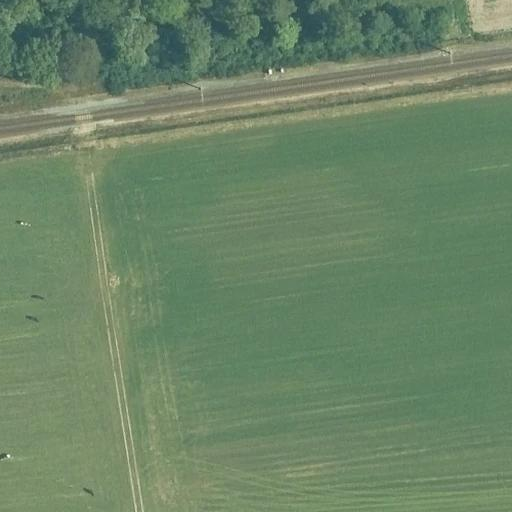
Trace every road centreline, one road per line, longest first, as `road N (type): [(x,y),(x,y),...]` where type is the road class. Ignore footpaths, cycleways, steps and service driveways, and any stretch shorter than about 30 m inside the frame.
road 1 (track): [(0,78),(63,82),(121,31),(158,20),(312,23),(400,0)]
road 2 (track): [(86,144),(139,511)]
